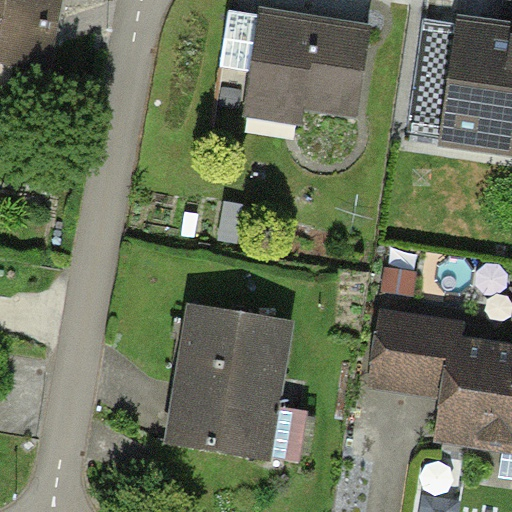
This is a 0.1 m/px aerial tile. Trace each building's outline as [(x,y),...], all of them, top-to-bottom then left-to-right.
[(57,0),(0,0),(0,66),(48,73),(57,0)] [(374,31),(247,10),(232,109),(356,130),(374,31)] [(511,26),(458,19),(440,140),(511,150),(511,26)] [(287,328),(180,313),(159,453),(266,469),(287,328)] [(443,329),(365,316),(352,396),(429,408),(423,448),(511,462),(511,351),(441,340),(443,329)]
